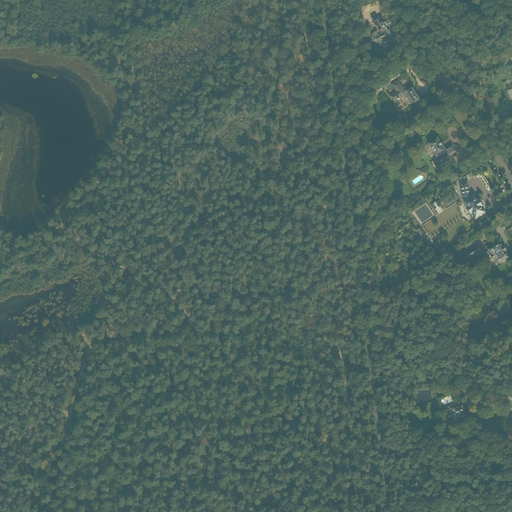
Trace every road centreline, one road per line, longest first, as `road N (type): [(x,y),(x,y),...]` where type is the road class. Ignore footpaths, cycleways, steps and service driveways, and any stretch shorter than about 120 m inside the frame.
road 1 (track): [(71,418),(92,347),(336,324)]
road 2 (track): [(145,134),(56,232),(0,255)]
road 3 (track): [(258,0),(230,46),(145,134)]
road 4 (track): [(319,136),(199,222)]
road 5 (track): [(294,0),(319,136)]
road 6 (track): [(145,134),(134,80),(133,0)]
road 7 (track): [(324,206),(342,295),(336,324)]
